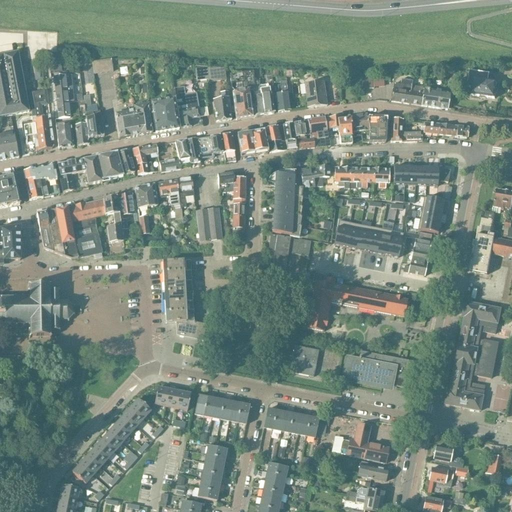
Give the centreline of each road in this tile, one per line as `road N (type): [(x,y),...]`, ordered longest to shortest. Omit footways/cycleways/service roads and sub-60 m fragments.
road 1 (residential): [(0,168),(358,107),(511,126)]
road 2 (residential): [(25,211),(257,164)]
road 3 (residential): [(257,164),(473,149)]
road 4 (tertiary): [(423,4),(367,9),(222,0)]
road 5 (residential): [(145,349),(143,280),(136,272),(30,274)]
road 6 (residential): [(37,511),(53,466),(148,369)]
road 7 (residential): [(420,420),(259,389)]
road 8 (residential): [(0,352),(145,349)]
road 9 (residential): [(473,149),(446,290)]
road 10 (residential): [(446,290),(420,420)]
road 11 (residential): [(323,266),(446,290)]
road 12 (residential): [(235,511),(259,389)]
